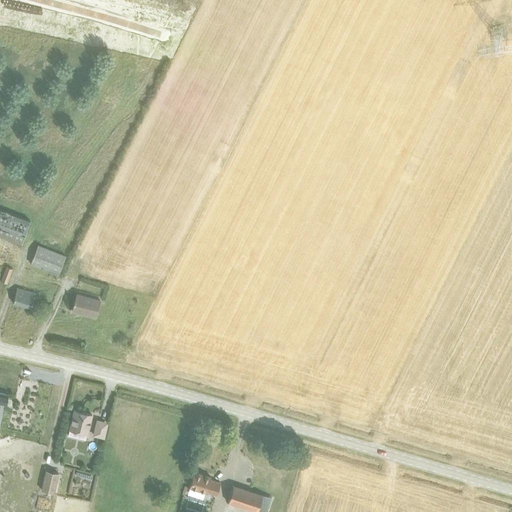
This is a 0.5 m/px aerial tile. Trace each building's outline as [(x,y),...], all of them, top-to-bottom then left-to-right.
[(0,235),(21,243),(30,220),(0,209),(0,235)] [(30,263),(58,275),(65,256),(38,245),(30,263)] [(1,281),(7,283),(12,268),(6,266),(1,281)] [(13,303),(30,308),(35,293),(17,288),(13,303)] [(72,310),(95,317),(100,300),(77,294),(72,310)] [(85,439),(86,433),(87,433),(92,415),(74,410),(68,435),(85,439)] [(91,451),(102,449),(100,440),(90,441),(91,451)] [(41,490),(54,493),(58,473),(46,470),(41,490)] [(189,487),(206,493),(206,492),(216,495),(220,483),(210,479),(211,477),(194,471),(189,487)] [(228,502),(257,511),(262,494),(233,485),(228,502)] [(190,494),(187,508),(204,511),(207,497),(190,494)]
